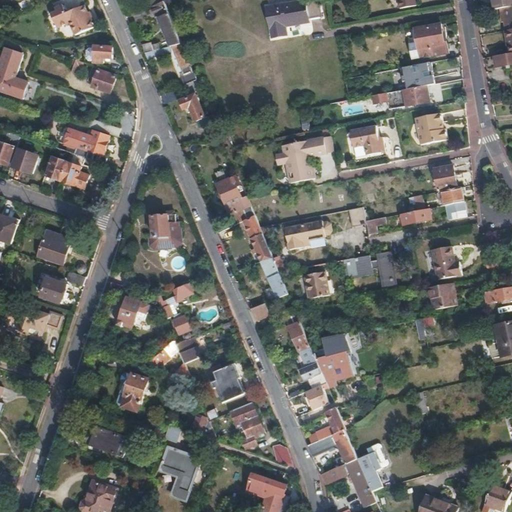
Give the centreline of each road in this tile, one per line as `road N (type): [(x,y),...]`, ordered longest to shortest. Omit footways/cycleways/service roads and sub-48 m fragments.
road 1 (residential): [(159,113),(310,473),(317,511)]
road 2 (residential): [(117,226),(21,511)]
road 3 (residential): [(464,0),(488,138)]
road 4 (unknown): [(490,216),(367,238)]
road 5 (residential): [(0,186),(117,226)]
road 6 (residential): [(111,0),(159,113)]
road 7 (residential): [(159,113),(117,226)]
